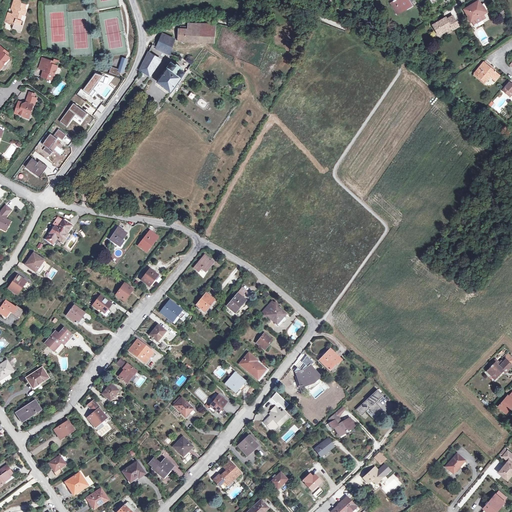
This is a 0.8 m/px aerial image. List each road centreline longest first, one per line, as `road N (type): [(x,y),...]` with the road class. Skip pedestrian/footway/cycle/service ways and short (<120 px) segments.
road 1 (track): [(314,322),(384,227),(331,172),(401,68),(376,40),(333,23)]
road 2 (residential): [(160,511),(314,322),(201,238)]
road 3 (residential): [(201,238),(82,393),(17,441)]
road 4 (tertiary): [(133,0),(141,32),(134,71),(46,198)]
road 5 (residential): [(201,238),(147,217),(46,198)]
road 6 (track): [(279,0),(250,23),(184,19),(140,41)]
